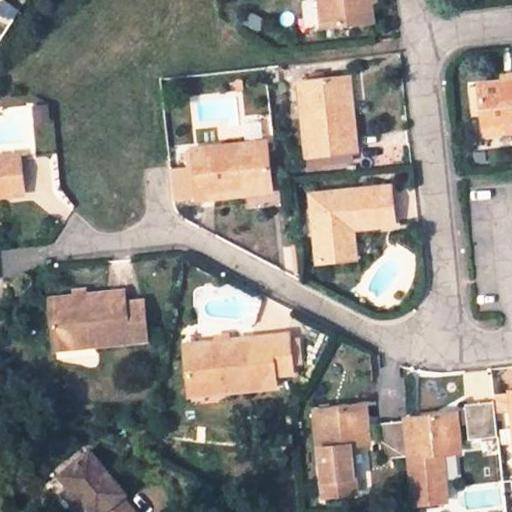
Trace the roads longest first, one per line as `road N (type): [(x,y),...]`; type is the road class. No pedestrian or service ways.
road 1 (residential): [(449,352),(386,345),(167,237),(61,252)]
road 2 (residential): [(417,43),(449,352)]
